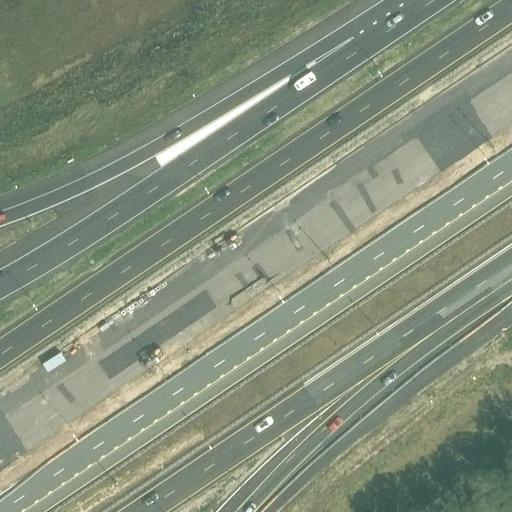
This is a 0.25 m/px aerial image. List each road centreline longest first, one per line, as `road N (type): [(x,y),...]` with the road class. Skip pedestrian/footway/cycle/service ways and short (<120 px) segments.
road 1 (motorway): [(511,14),(0,362)]
road 2 (motorway): [(511,92),(0,439)]
road 3 (motorway): [(15,511),(511,178)]
road 4 (motorway): [(131,511),(511,258)]
road 5 (motorway): [(359,50),(0,285)]
road 6 (motorway): [(359,50),(94,183),(0,221)]
road 7 (motorway): [(236,511),(341,415),(511,289)]
